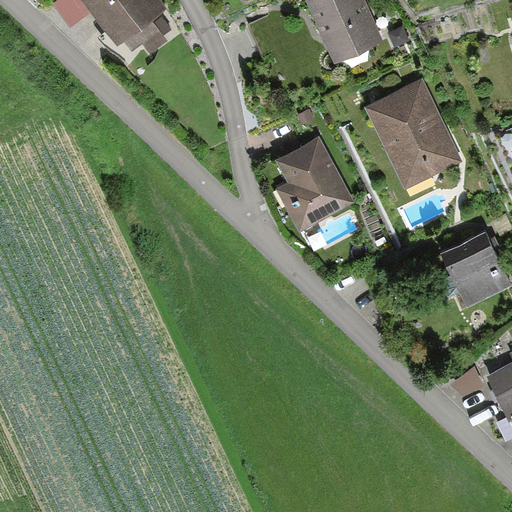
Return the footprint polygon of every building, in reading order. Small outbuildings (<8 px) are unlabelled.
[(164,5),(160,0),(58,0),(54,3),(70,25),(92,9),(101,19),(107,26),(98,32),(108,44),(130,64),(149,49),(168,37),(150,14),(164,5)] [(310,0),(336,57),(382,37),(365,0),(310,0)] [(407,184),(462,158),(423,76),(368,102),(407,184)] [(303,121),(312,116),(307,108),(298,113),(303,121)] [(277,187),(299,228),(354,199),(319,134),(277,156),(290,180),(277,187)] [(448,259),(468,302),(511,281),(491,239),(448,259)] [(511,359),(488,370),(509,417),(511,416),(511,348),(511,349),(511,351),(511,359)] [(476,365),(450,381),(464,393),(484,382),(476,365)]
